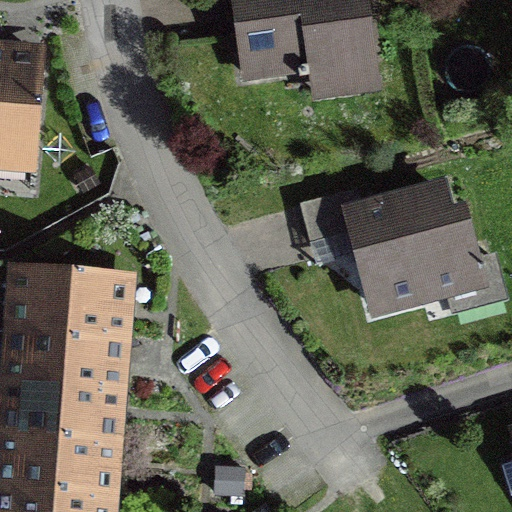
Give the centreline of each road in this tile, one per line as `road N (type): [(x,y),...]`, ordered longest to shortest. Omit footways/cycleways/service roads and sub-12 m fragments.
road 1 (residential): [(118,0),(179,227),(356,472)]
road 2 (unknown): [(327,433),(354,438),(511,399)]
